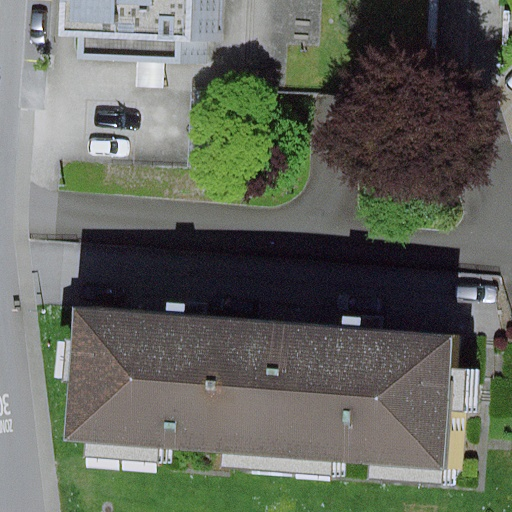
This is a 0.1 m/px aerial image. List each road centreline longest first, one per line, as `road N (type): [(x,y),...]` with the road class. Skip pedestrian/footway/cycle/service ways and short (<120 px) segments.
road 1 (residential): [(0,210),(511,251)]
road 2 (residential): [(26,511),(0,320)]
